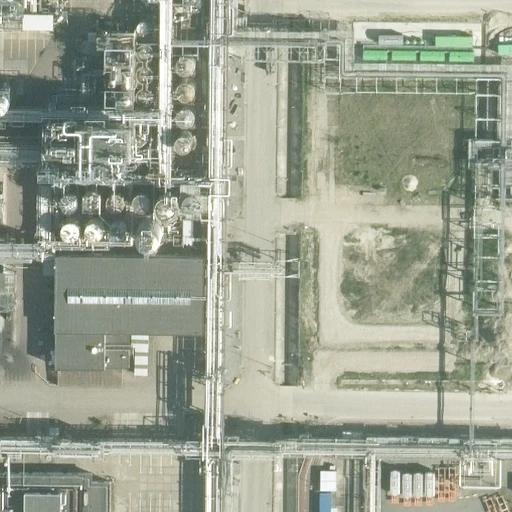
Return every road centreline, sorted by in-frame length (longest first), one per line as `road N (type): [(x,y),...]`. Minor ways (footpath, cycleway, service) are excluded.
road 1 (unclassified): [(0,397),(511,404)]
road 2 (unknown): [(21,398),(17,85),(77,18),(77,0)]
road 3 (unknown): [(511,225),(489,217),(258,221)]
road 4 (unknown): [(258,221),(261,0)]
road 5 (unknown): [(256,401),(258,221)]
